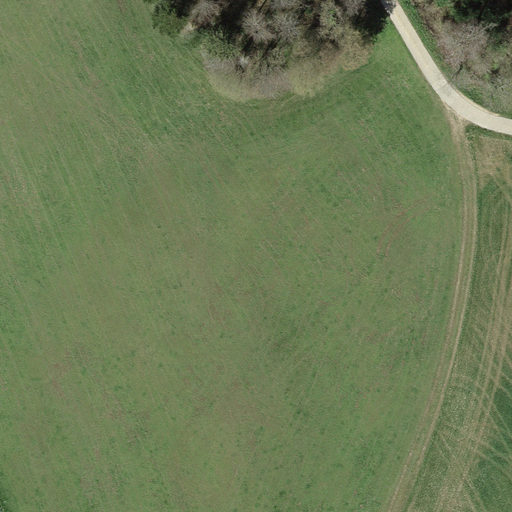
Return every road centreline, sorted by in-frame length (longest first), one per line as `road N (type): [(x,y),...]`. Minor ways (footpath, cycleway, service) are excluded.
road 1 (track): [(390,511),(462,316),(470,195),(459,104)]
road 2 (track): [(387,0),(459,104),(511,128)]
